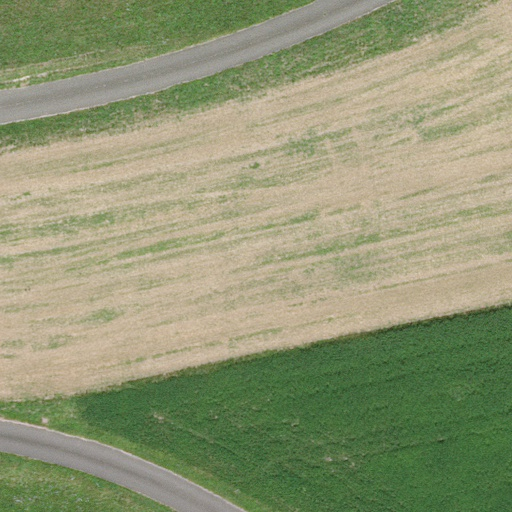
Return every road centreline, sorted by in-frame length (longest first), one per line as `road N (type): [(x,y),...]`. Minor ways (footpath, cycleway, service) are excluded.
road 1 (track): [(348,0),(247,46),(72,94),(0,105)]
road 2 (track): [(0,437),(102,468),(194,511)]
